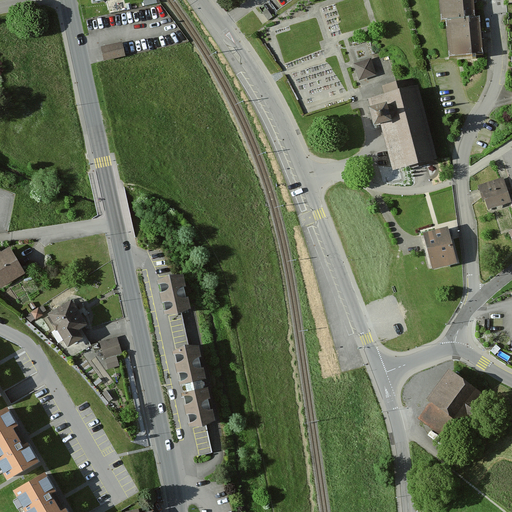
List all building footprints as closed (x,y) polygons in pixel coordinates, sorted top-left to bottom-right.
[(439,0),(440,21),(448,20),(449,57),(484,56),(482,18),(475,19),(474,0),(439,0)] [(126,55),(124,44),(103,49),(105,60),(126,55)] [(414,88),(369,100),(389,171),(433,159),(414,88)] [(508,207),(502,180),(478,185),(484,212),(508,207)] [(455,264),(449,232),(428,236),(434,268),(455,264)] [(14,247),(0,255),(0,285),(2,288),(29,273),(14,247)] [(179,278),(154,284),(161,315),(186,310),(179,278)] [(65,296),(39,310),(61,350),(80,340),(73,328),(81,324),(65,296)] [(115,336),(98,342),(103,358),(120,352),(115,336)] [(213,420),(199,350),(174,355),(188,425),(213,420)] [(490,399),(450,370),(416,417),(456,446),(490,399)] [(27,457),(2,409),(0,409),(0,465),(2,470),(27,457)] [(61,511),(39,473),(14,487),(27,511),(61,511)]
